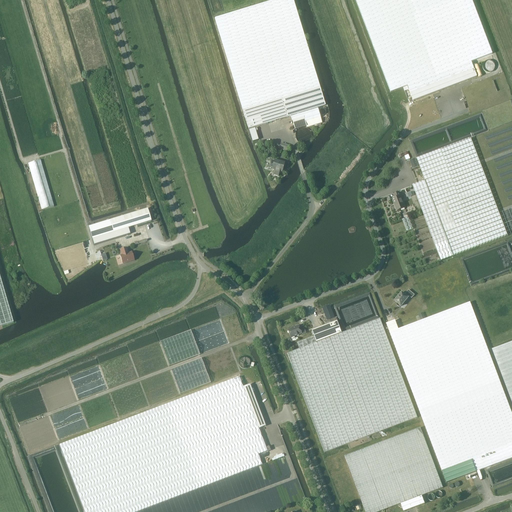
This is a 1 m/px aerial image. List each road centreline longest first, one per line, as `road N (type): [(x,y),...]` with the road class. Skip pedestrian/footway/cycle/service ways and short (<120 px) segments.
road 1 (residential): [(257,319),(373,275),(383,250),(366,201),(368,180),(402,136),(468,111)]
road 2 (residential): [(200,263),(169,200),(108,0)]
road 3 (track): [(18,426),(261,332)]
road 4 (residential): [(0,385),(183,304),(196,289),(200,263)]
road 5 (track): [(104,202),(40,0)]
road 6 (residential): [(329,511),(257,319)]
road 7 (track): [(473,0),(500,70),(446,91)]
